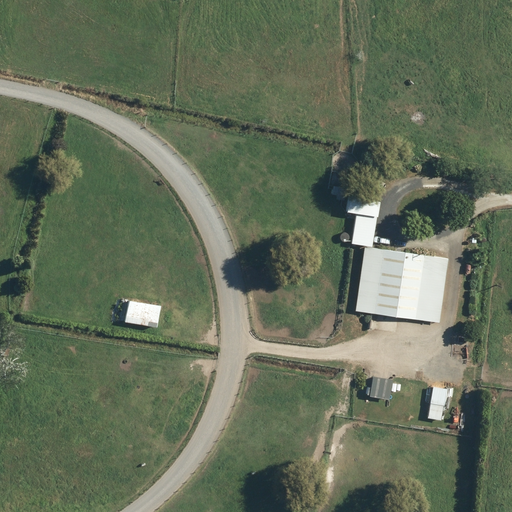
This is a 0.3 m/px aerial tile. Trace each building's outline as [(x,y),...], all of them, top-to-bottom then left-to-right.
[(347,170),(330,169),(328,197),(345,198),(347,170)] [(346,218),(350,219),(347,242),(365,245),(370,215),(367,214),(369,204),(342,200),(341,210),(347,211),(346,218)] [(444,257),(360,246),(351,310),(435,321),(444,257)] [(125,320),(158,326),(162,304),(128,299),(125,320)] [(392,378),(372,375),(369,394),(389,398),(392,378)] [(446,387),(433,385),(428,417),(440,419),(446,387)]
